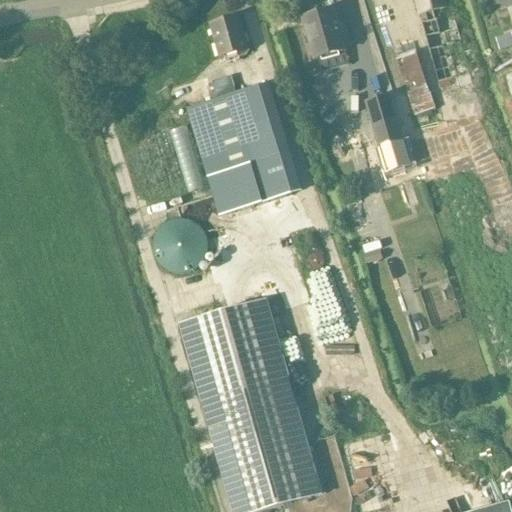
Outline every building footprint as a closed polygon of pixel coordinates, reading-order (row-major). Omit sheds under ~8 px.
[(443,0),(415,0),(419,16),(425,15),(427,23),(423,25),(439,84),(469,76),(453,16),(435,21),(433,12),(446,8),(443,0)] [(334,11),(303,20),(314,60),(345,51),(344,47),(350,46),(344,24),(338,26),(334,11)] [(239,17),(210,25),(220,60),(226,58),(227,64),(239,61),(237,55),(249,52),(239,17)] [(510,47),(507,36),(495,39),(498,50),(510,47)] [(394,58),(405,92),(426,85),(416,51),(394,58)] [(217,101),(187,110),(220,218),(292,196),(259,88),(234,95),(229,78),(212,83),(217,101)] [(379,150),(402,143),(389,97),(366,104),(379,150)] [(148,235),(169,276),(209,256),(189,215),(148,235)] [(367,266),(382,260),(379,252),(364,258),(367,266)] [(184,326),(236,511),(265,511),(316,497),(261,303),(184,326)] [(511,511),(509,503),(478,511),(511,511)]
